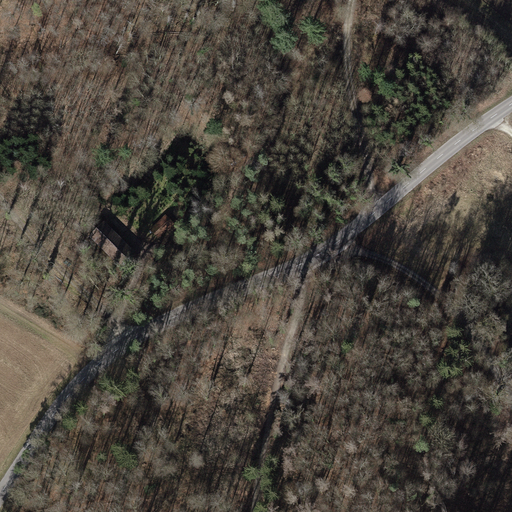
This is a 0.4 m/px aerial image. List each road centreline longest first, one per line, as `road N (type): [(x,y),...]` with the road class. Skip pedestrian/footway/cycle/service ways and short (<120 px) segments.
road 1 (tertiary): [(0,497),(59,405),(125,336),(311,253),(511,103)]
road 2 (track): [(125,336),(142,263),(270,146),(286,112),(286,63),(258,0)]
road 3 (track): [(250,511),(311,253)]
road 4 (track): [(334,237),(392,259),(442,293),(511,394)]
road 5 (track): [(353,0),(346,51),(370,215)]
